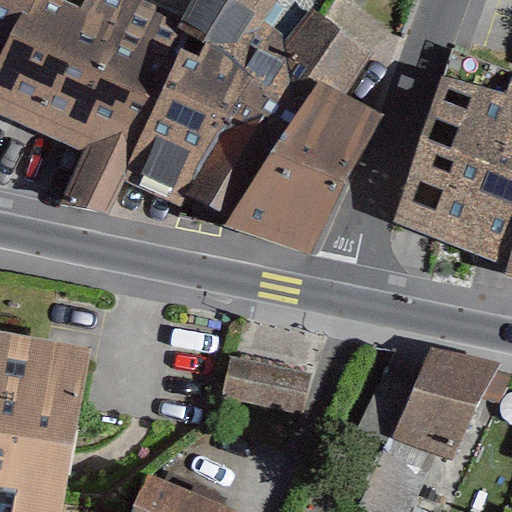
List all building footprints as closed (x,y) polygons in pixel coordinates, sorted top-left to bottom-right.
[(0,114),(83,148),(65,203),(108,213),(123,180),(168,62),(165,20),(129,8),(129,0),(87,0),(76,22),(29,7),(0,57),(0,114)] [(32,0),(0,0),(0,57),(29,7),(32,0)] [(252,37),(197,0),(194,0),(170,48),(230,79),(252,37)] [(276,0),(197,0),(252,37),(276,0)] [(371,67),(304,21),(274,66),(340,112),(371,67)] [(511,81),(451,61),(394,222),(506,265),(511,247),(511,81)] [(187,196),(210,206),(267,111),(176,63),(123,180),(180,208),(187,196)] [(307,108),(225,225),(311,254),(376,138),(307,108)] [(49,346),(0,338),(0,511),(64,511),(72,464),(83,406),(92,354),(49,346)] [(500,366),(430,350),(392,440),(451,464),(500,366)] [(312,373),(229,357),(221,400),(304,415),(312,373)] [(235,511),(146,475),(130,511),(235,511)]
